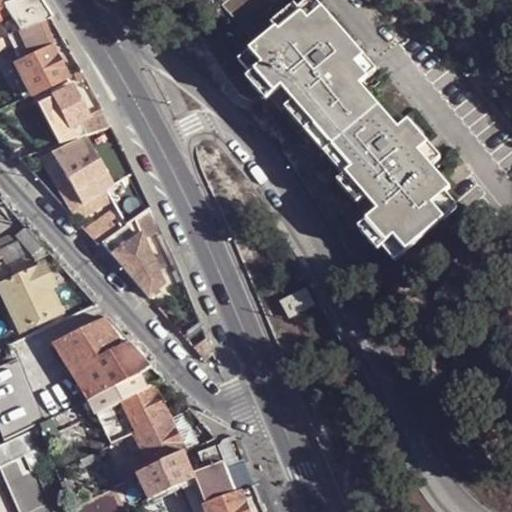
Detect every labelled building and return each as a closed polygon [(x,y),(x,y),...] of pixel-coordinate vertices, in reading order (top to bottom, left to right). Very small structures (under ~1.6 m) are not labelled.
[(38,0),(9,0),(2,3),(19,30),(29,26),(37,24),(50,17),(38,0)] [(280,24),(242,56),(255,72),(250,77),(270,99),(275,96),(346,176),(341,180),(374,217),(362,228),(382,251),(386,248),(398,261),(463,206),(450,190),(455,186),(436,164),(445,156),(412,119),(403,126),(364,82),(381,67),(323,0),(309,0),(303,6),(305,11),(284,27),(280,24)] [(37,24),(29,26),(33,35),(40,32),(37,24)] [(19,30),(9,34),(13,44),(15,47),(34,40),(33,35),(29,26),(19,30)] [(49,43),(43,31),(40,32),(33,35),(34,40),(39,47),(49,43)] [(0,38),(0,48),(13,44),(9,34),(4,36),(0,38)] [(51,48),(15,65),(26,90),(30,96),(66,79),(51,48)] [(71,87),(53,96),(61,112),(69,128),(71,126),(82,122),(87,120),(88,119),(87,115),(71,87)] [(26,90),(20,92),(22,100),(30,96),(26,90)] [(61,112),(53,96),(40,102),(47,120),(61,112)] [(101,132),(112,128),(101,109),(87,115),(88,119),(87,120),(90,124),(85,127),(89,135),(101,132)] [(61,112),(47,120),(57,137),(73,131),(71,126),(69,128),(61,112)] [(77,138),(73,131),(57,137),(61,144),(77,138)] [(109,173),(121,166),(101,132),(89,135),(85,136),(109,173)] [(116,184),(109,173),(85,136),(77,138),(41,162),(46,172),(58,165),(83,205),(116,184)] [(164,283),(135,218),(126,225),(101,242),(120,264),(148,295),(164,283)] [(40,238),(27,224),(17,234),(20,237),(28,247),(40,238)] [(0,247),(20,237),(17,234),(15,232),(0,239),(0,247)] [(0,249),(5,260),(28,247),(20,237),(0,247),(0,249)] [(33,253),(44,243),(40,238),(28,247),(33,253)] [(0,283),(22,331),(62,312),(50,286),(55,284),(45,262),(0,283)] [(307,289),(284,300),(292,317),(316,304),(307,289)] [(304,344),(327,331),(319,313),(295,325),(304,344)] [(90,398),(142,372),(106,317),(55,342),(90,398)] [(39,425),(14,361),(0,368),(0,423),(7,441),(39,425)] [(153,385),(165,379),(158,372),(153,367),(142,372),(149,386),(153,385)] [(142,372),(90,398),(97,413),(113,405),(121,401),(149,386),(142,372)] [(136,433),(169,418),(153,385),(149,386),(121,401),(124,407),(136,433)] [(116,410),(124,407),(121,401),(113,405),(116,410)] [(152,468),(186,451),(169,418),(136,433),(145,454),(152,468)] [(110,452),(119,448),(117,442),(108,446),(110,452)] [(205,504),(235,492),(217,445),(188,456),(196,476),(200,489),(205,504)] [(178,485),(196,476),(188,456),(186,451),(152,468),(137,475),(140,483),(148,500),(178,485)] [(145,454),(130,460),(137,475),(152,468),(145,454)] [(20,511),(51,511),(27,455),(1,466),(20,511)] [(121,492),(140,483),(137,475),(121,483),(117,485),(121,492)] [(189,495),(200,489),(196,476),(178,485),(183,497),(189,495)] [(264,511),(253,484),(235,492),(205,504),(208,511),(264,511)] [(71,507),(72,511),(126,511),(120,499),(124,497),(121,492),(117,485),(71,507)] [(196,511),(208,511),(205,504),(200,489),(189,495),(196,511)]
